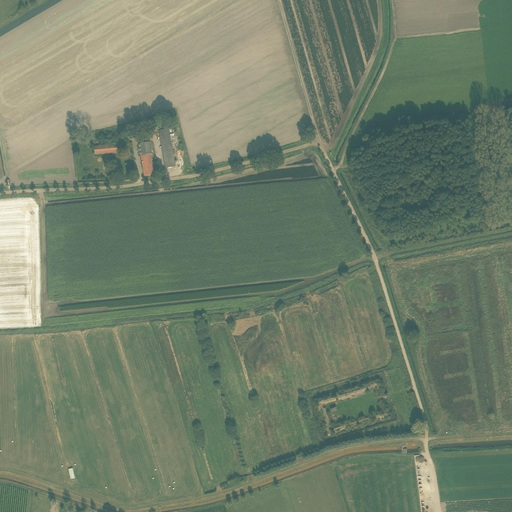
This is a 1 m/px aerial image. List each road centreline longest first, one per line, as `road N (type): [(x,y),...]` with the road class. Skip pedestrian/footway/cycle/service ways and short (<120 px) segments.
road 1 (track): [(0,333),(244,309),(374,257),(511,230)]
road 2 (track): [(426,439),(374,257),(318,142)]
road 3 (track): [(158,504),(215,496),(346,447),(426,439)]
road 4 (unclassified): [(0,193),(168,180)]
road 5 (track): [(0,470),(115,506),(158,504)]
road 6 (track): [(168,180),(318,142)]
road 7 (track): [(318,142),(279,0)]
